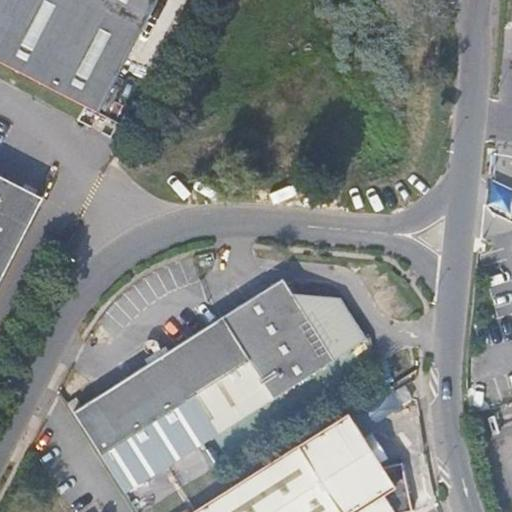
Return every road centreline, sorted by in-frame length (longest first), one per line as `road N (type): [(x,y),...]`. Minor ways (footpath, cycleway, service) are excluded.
road 1 (unclassified): [(0,429),(73,285),(109,248),(153,226),(210,219),(386,234)]
road 2 (secondary): [(450,307),(446,408),(465,511)]
road 3 (unknown): [(0,353),(95,188)]
road 4 (secondary): [(474,17),(458,188)]
